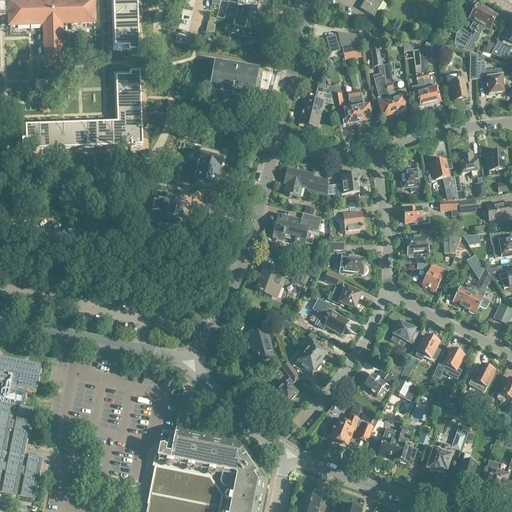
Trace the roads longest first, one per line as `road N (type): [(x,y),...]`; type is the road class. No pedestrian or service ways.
road 1 (tertiary): [(189,364),(237,277),(273,145)]
road 2 (residential): [(189,364),(0,322)]
road 3 (tertiary): [(467,511),(367,486),(289,453)]
road 4 (residential): [(297,425),(344,371),(387,295)]
road 5 (tertiary): [(273,145),(307,0)]
road 6 (residential): [(387,295),(374,149)]
road 7 (residential): [(374,149),(511,123)]
road 8 (residential): [(511,356),(387,295)]
road 9 (tertiary): [(289,453),(189,364)]
